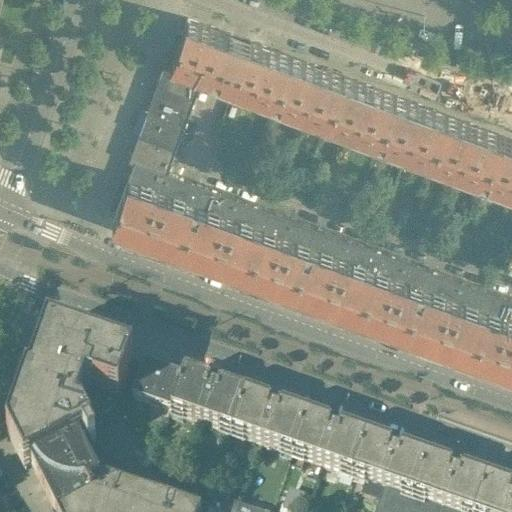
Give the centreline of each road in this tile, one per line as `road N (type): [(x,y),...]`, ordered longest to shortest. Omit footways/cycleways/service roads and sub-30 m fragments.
road 1 (tertiary): [(511,402),(0,210)]
road 2 (tertiary): [(0,271),(511,460)]
road 3 (residential): [(476,96),(222,0)]
road 4 (residential): [(0,198),(81,0)]
